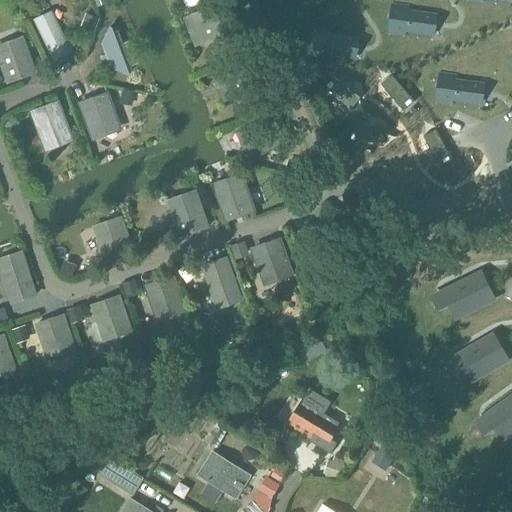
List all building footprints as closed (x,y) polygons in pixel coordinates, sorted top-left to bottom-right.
[(196,48),(233,32),(221,3),(183,19),(196,48)] [(438,14),(395,7),(392,29),(435,35),(438,14)] [(35,21),(44,38),(41,39),(52,62),(70,53),(57,26),(55,27),(49,15),(35,21)] [(130,68),(116,31),(108,27),(100,44),(104,55),(99,57),(102,64),(109,67),(110,69),(126,76),(130,68)] [(361,37),(318,31),(315,53),(358,59),(361,37)] [(37,74),(24,36),(0,44),(0,66),(6,84),(37,74)] [(249,58),(213,74),(225,103),(261,87),(249,58)] [(392,76),(382,85),(403,110),(413,102),(392,76)] [(487,83),(444,77),(440,99),(484,105),(487,83)] [(334,78),(325,88),(351,109),(360,98),(334,78)] [(122,131),(108,92),(78,103),(91,141),(122,131)] [(40,141),(67,131),(57,103),(29,114),(40,141)] [(276,116),(237,132),(249,162),(288,145),(276,116)] [(384,129),(351,129),(351,143),(384,142),(384,129)] [(436,130),(424,137),(440,167),(452,160),(436,130)] [(405,161),(371,167),(374,181),(407,175),(405,161)] [(257,212),(245,173),(213,184),(225,223),(257,212)] [(210,228),(198,191),(168,201),(180,238),(210,228)] [(447,201),(434,206),(446,236),(459,231),(447,201)] [(489,203),(476,206),(482,238),(495,236),(489,203)] [(410,209),(397,211),(403,243),(416,241),(410,209)] [(136,254),(124,217),(93,227),(106,265),(136,254)] [(327,225),(300,235),(309,262),(337,252),(327,225)] [(279,242),(252,252),(262,279),(289,269),(279,242)] [(23,252),(0,258),(0,270),(11,305),(37,297),(23,252)] [(207,282),(209,281),(216,302),(236,295),(230,280),(232,279),(226,260),(203,269),(207,282)] [(482,274),(443,293),(450,305),(456,318),(494,299),(482,274)] [(182,307),(173,279),(146,289),(155,316),(182,307)] [(92,307),(101,335),(128,326),(119,298),(92,307)] [(36,326),(45,353),(72,344),(63,317),(36,326)] [(0,378),(19,373),(6,335),(0,336),(0,378)] [(494,336),(457,357),(464,369),(471,381),(508,360),(494,336)] [(324,450),(325,450),(341,424),(324,414),(331,403),(311,390),(293,421),(315,435),(311,441),(308,440),(293,464),(310,474),(324,450)] [(511,398),(486,417),(495,428),(503,439),(511,432),(511,398)] [(251,477),(213,451),(198,476),(237,501),(251,477)] [(392,476),(380,465),(367,480),(379,491),(392,476)] [(417,510),(415,511),(431,511),(436,505),(423,497),(417,509),(417,510)] [(299,499),(286,511),(309,511),(311,510),(299,499)]
